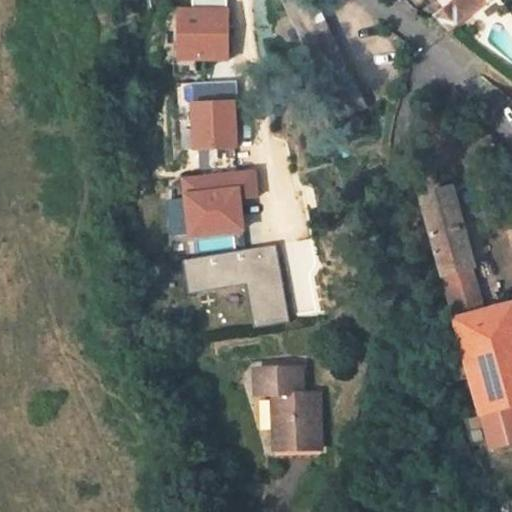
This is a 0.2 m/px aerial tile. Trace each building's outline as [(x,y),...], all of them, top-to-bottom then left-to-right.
[(205,0),(206,16),(191,16),(191,66),(241,66),(241,17),(240,17),(240,0),(205,0)] [(294,0),(359,130),(387,115),(329,0),(294,0)] [(511,0),(478,0),(449,23),(465,41),(511,4),(511,0)] [(206,111),(245,109),(244,88),(205,91),(206,111)] [(462,117),(466,116),(467,114),(468,112),(467,107),(462,105),(459,107),(457,111),(458,115),(462,117)] [(245,109),(206,111),(209,156),(253,154),(251,126),(248,126),(247,109),(245,109)] [(266,177),(196,186),(204,243),(255,236),(251,207),(270,204),(266,177)] [(466,199),(439,206),(473,326),(499,319),(466,199)] [(266,331),(301,325),(288,253),(196,270),(202,301),(259,291),(266,331)] [(511,315),(499,319),(473,326),(481,353),(511,344),(511,315)] [(511,344),(481,353),(511,468),(511,344)] [(291,399),(297,454),(342,449),(338,395),(323,396),(320,369),(275,372),(278,400),(291,399)]
